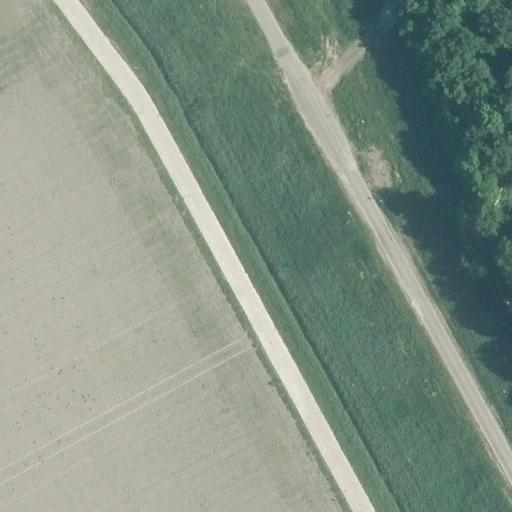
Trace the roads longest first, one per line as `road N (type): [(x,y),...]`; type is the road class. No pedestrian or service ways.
road 1 (unclassified): [(511,476),(250,0)]
road 2 (track): [(392,0),(398,17),(292,77)]
